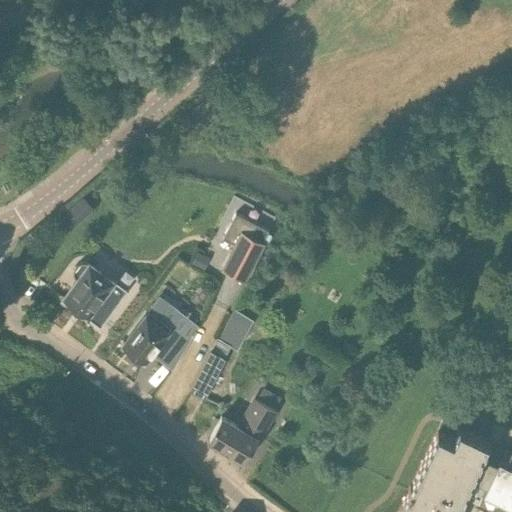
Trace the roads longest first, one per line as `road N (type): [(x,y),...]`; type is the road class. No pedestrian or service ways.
road 1 (tertiary): [(0,229),(112,146),(277,0)]
road 2 (tertiary): [(255,511),(144,413),(28,330),(0,292)]
